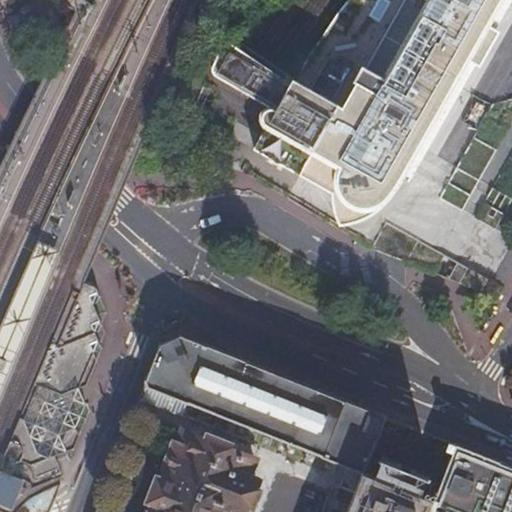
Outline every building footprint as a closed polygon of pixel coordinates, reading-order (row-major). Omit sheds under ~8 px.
[(406,0),(368,67),(367,65),(359,80),(361,82),(346,106),(298,79),(296,83),(232,43),(224,55),(212,73),(214,76),(262,105),(260,107),(259,110),(259,113),(259,116),(260,119),(261,120),(263,123),(265,124),(256,141),(252,148),(261,153),(270,158),(328,190),(350,203),(360,208),(377,179),(379,179),(382,179),(383,178),(385,177),(385,174),(385,173),(385,171),(383,169),(385,163),(410,177),(481,52),(509,0),(406,0)] [(360,0),(349,18),(376,33),(394,0),(360,0)] [(228,41),(221,53),(213,66),(212,68),(212,73),(224,55),(232,43),(228,41)] [(335,55),(324,72),(347,84),(356,67),(335,55)] [(82,394),(80,389),(85,387),(91,373),(95,361),(92,354),(96,352),(98,345),(93,334),(96,332),(98,326),(90,305),(94,301),(96,297),(94,287),(81,282),(77,292),(70,289),(32,382),(31,385),(26,394),(22,404),(20,410),(0,458),(0,459),(10,465),(20,461),(29,465),(35,478),(59,469),(54,456),(60,453),(68,450),(73,448),(79,434),(74,426),(76,421),(85,400),(82,394)] [(452,511),(433,500),(362,472),(384,416),(178,335),(157,345),(143,382),(146,387),(182,402),(321,456),(321,457),(345,467),(339,484),(342,485),(340,490),(352,495),(345,511),(452,511)] [(232,511),(233,510),(240,511),(243,511),(245,507),(247,508),(252,505),(253,505),(258,494),(256,487),(253,486),(256,479),(247,476),(253,461),(181,432),(149,511),(232,511)] [(511,511),(511,466),(455,444),(433,500),(452,511),(511,511)] [(22,481),(0,472),(0,504),(10,509),(22,481)]
